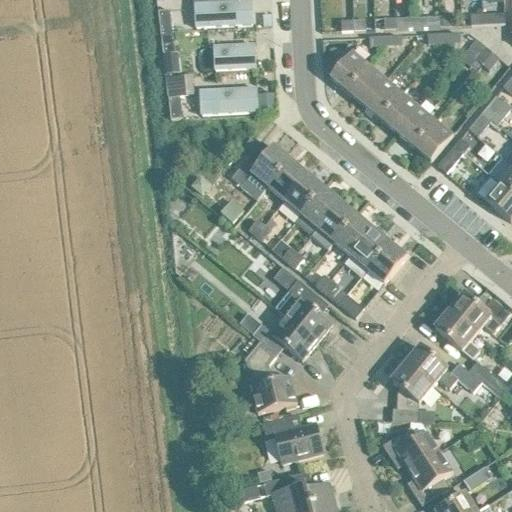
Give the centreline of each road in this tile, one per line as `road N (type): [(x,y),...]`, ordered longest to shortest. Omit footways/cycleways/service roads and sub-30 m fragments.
road 1 (unclassified): [(466,246),(308,110),(298,0)]
road 2 (residential): [(466,246),(341,394),(370,511)]
